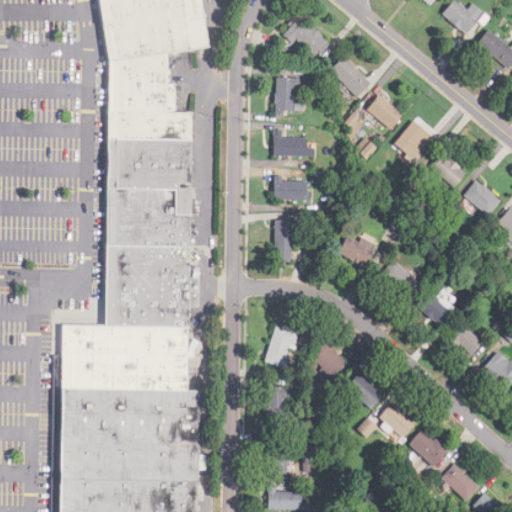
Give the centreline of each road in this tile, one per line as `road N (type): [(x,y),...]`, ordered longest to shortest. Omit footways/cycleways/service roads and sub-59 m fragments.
road 1 (residential): [(261,0),(236,84),(230,511)]
road 2 (residential): [(234,287),(332,303),(511,460)]
road 3 (residential): [(344,0),(511,139)]
